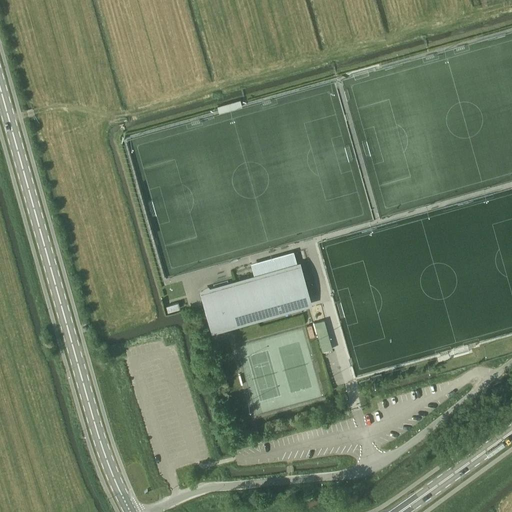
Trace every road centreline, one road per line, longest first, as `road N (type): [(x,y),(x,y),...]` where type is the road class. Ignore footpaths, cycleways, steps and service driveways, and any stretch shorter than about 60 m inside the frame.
road 1 (tertiary): [(129,511),(98,438),(0,88)]
road 2 (track): [(8,119),(59,106),(117,115),(398,37)]
road 3 (unclassified): [(152,511),(214,488),(373,466),(511,363)]
road 4 (primary): [(400,511),(511,431)]
